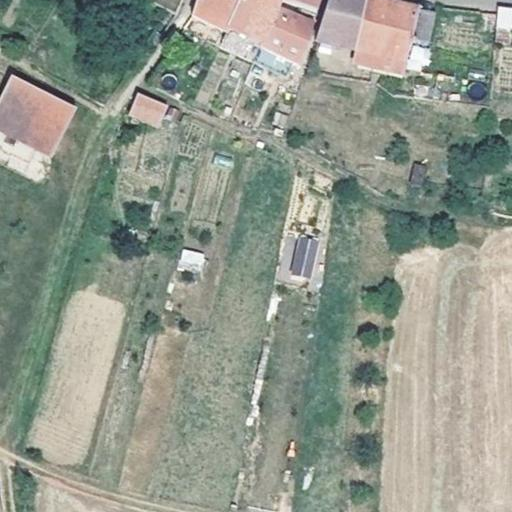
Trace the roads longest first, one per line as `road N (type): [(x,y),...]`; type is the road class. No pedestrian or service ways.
road 1 (track): [(190,0),(94,153),(12,460)]
road 2 (track): [(135,84),(286,147),(416,218),(511,229)]
road 3 (track): [(158,511),(12,460)]
